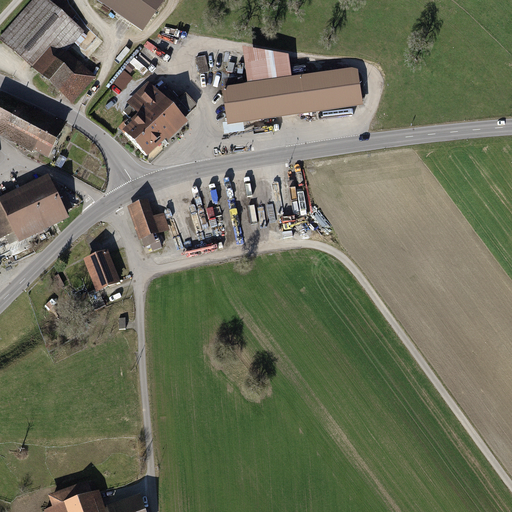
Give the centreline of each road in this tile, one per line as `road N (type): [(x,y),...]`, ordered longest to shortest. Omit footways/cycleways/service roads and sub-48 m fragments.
road 1 (track): [(511,486),(333,250),(287,243),(138,272)]
road 2 (tertiary): [(511,127),(252,159),(137,189)]
road 3 (residential): [(154,511),(138,272),(111,203)]
road 4 (tertiary): [(137,189),(98,135),(0,82)]
road 5 (tertiary): [(111,203),(0,303)]
